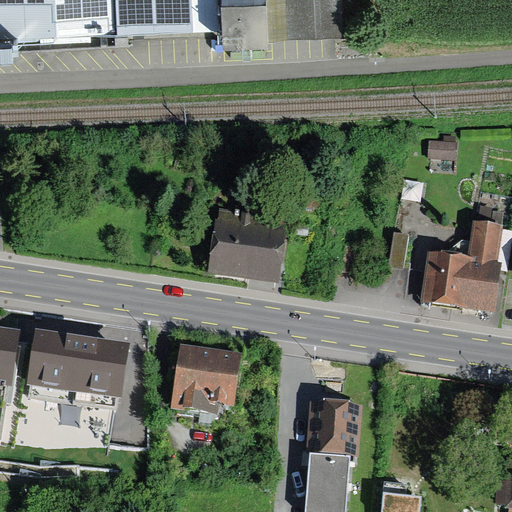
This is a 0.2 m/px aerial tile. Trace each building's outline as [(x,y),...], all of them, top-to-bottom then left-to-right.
[(0,0),(0,29),(224,21),(224,30),(341,25),(339,0),(0,0)] [(428,158),(457,160),(458,142),(455,142),(455,137),(445,136),(445,142),(429,141),(428,158)] [(337,174),(340,143),(326,142),(324,173),(337,174)] [(205,274),(279,285),(289,216),(216,205),(205,274)] [(423,303),(494,312),(501,263),(497,262),(502,226),(474,222),(472,241),(463,240),(450,251),(441,250),(441,253),(430,251),(423,303)] [(403,268),(408,235),(394,232),(388,266),(403,268)] [(22,331),(0,327),(0,433),(5,402),(10,403),(22,331)] [(129,345),(35,330),(26,384),(32,385),(30,397),(115,411),(117,395),(120,396),(129,345)] [(241,354),(181,345),(171,406),(216,413),(218,401),(234,404),(241,354)] [(362,403),(313,398),(308,451),(310,451),(351,455),(357,455),(362,403)] [(347,511),(351,455),(310,451),(305,511),(347,511)] [(511,511),(511,459),(502,459),(500,503),(507,503),(507,505),(511,505),(510,511),(511,511)] [(408,484),(386,481),(382,511),(418,511),(421,496),(407,495),(408,484)]
